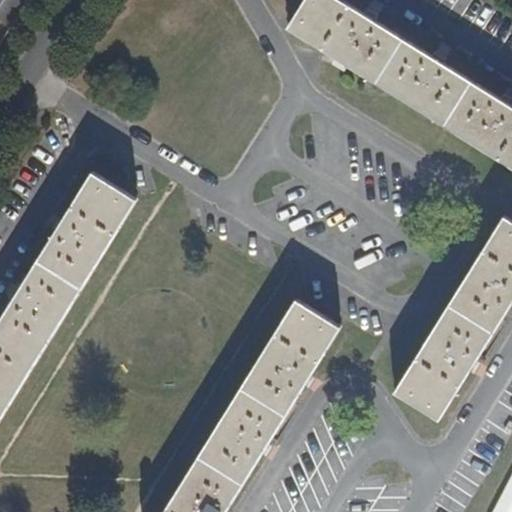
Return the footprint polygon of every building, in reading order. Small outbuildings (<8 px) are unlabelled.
[(511,103),(349,0),(314,0),(298,27),(511,163),(511,103)] [(0,334),(0,431),(140,206),(96,179),(0,334)] [(446,425),(511,322),(511,231),(405,398),(446,425)] [(174,511),(235,511),(350,327),(306,300),(174,511)] [(511,511),(511,473),(492,511),(511,511)]
